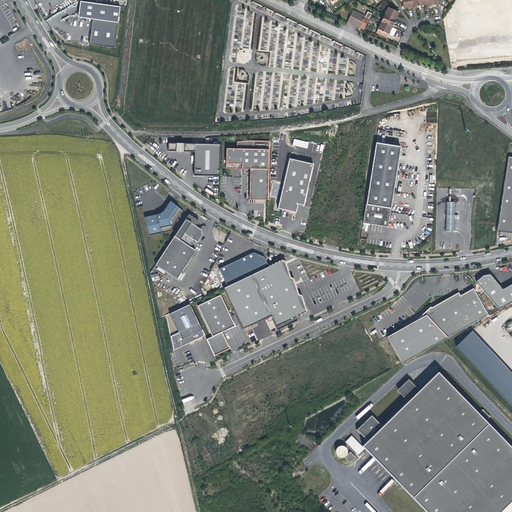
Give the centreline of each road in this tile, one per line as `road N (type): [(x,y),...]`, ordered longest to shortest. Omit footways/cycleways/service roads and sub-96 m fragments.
road 1 (track): [(0,510),(180,421),(119,133)]
road 2 (tertiary): [(400,264),(326,256),(253,232),(210,209),(134,147),(94,102)]
road 3 (unclassified): [(194,382),(386,296),(400,264)]
